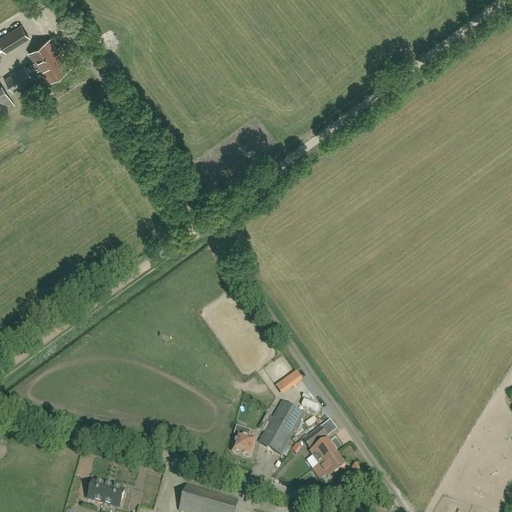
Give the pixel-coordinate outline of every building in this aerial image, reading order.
[(29,38),(21,26),(0,38),(0,42),(6,52),(29,38)] [(30,54),(40,68),(49,83),(70,69),(50,40),(30,54)] [(33,78),(25,66),(5,80),(14,92),(33,78)] [(0,107),(13,99),(3,84),(0,86),(0,107)] [(281,457),(304,416),(283,403),(259,444),(281,457)] [(319,424),(311,430),(314,434),(322,428),(319,424)] [(251,459),(256,441),(248,439),(250,432),(237,427),(234,435),(237,436),(236,441),(234,440),(232,446),(234,447),(232,453),(251,459)] [(320,466),(337,455),(327,441),(313,451),(312,449),(328,438),(321,429),(304,441),(312,452),(310,453),(320,466)] [(333,476),(345,467),(337,455),(320,466),(328,479),(333,475),(333,476)] [(360,482),(368,477),(358,464),(351,469),(360,482)] [(88,500),(104,505),(119,510),(125,491),(122,491),(123,487),(114,484),(113,488),(93,482),(88,500)] [(235,511),(238,502),(187,486),(179,511),(235,511)] [(128,494),(135,496),(133,502),(141,504),(144,491),(130,488),(128,494)]
